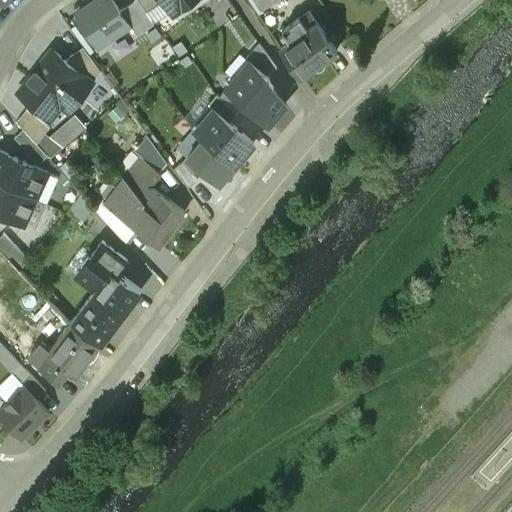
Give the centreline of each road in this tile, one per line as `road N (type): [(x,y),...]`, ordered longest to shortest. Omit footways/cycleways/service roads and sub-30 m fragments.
road 1 (residential): [(18,490),(319,122),(453,0)]
road 2 (track): [(219,465),(511,310)]
